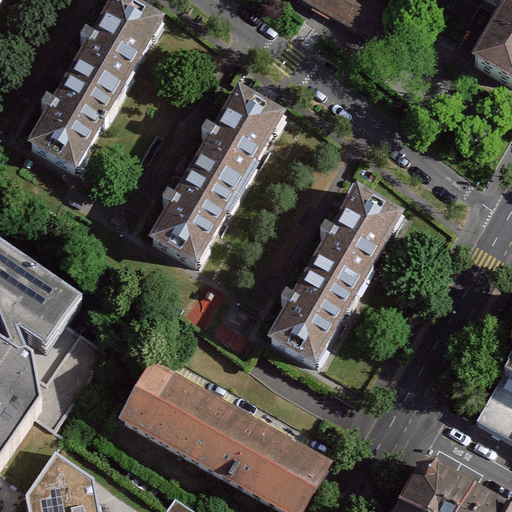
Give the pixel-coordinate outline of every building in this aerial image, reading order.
[(79,178),(164,28),(114,0),(29,150),(79,178)] [(414,17),(383,0),(300,0),(395,52),(414,17)] [(477,71),(511,90),(511,0),(480,0),(508,16),(477,71)] [(199,274),(286,123),(236,95),(149,246),(199,274)] [(319,374),(407,219),(357,190),(269,346),(319,374)] [(0,340),(23,357),(62,300),(0,258),(0,340)] [(0,474),(41,416),(31,367),(25,363),(19,365),(0,352),(0,474)] [(178,460),(213,401),(149,364),(115,424),(178,460)] [(213,401),(178,460),(243,497),(277,437),(213,401)] [(277,437),(243,497),(269,511),(308,511),(333,469),(277,437)] [(98,511),(93,487),(54,460),(23,505),(24,511),(98,511)] [(418,471),(419,476),(399,511),(511,511),(511,509),(442,470),(440,464),(418,471)]
